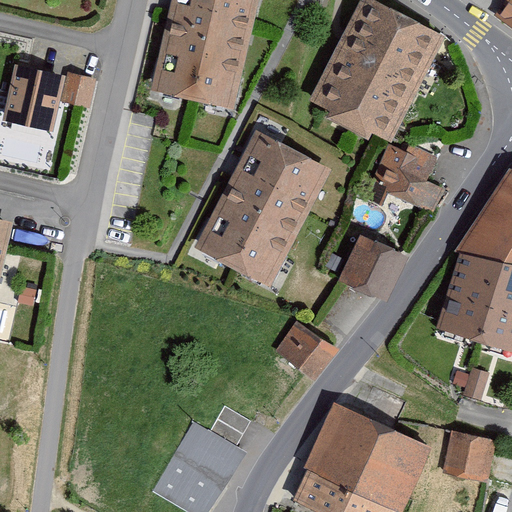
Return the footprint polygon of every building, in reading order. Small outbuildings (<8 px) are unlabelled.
[(252,0),(170,0),(152,89),(230,108),(252,0)] [(446,37),(372,0),(362,0),(310,104),(331,112),(326,122),(367,141),(373,134),(387,141),(446,37)] [(511,0),(500,0),(492,11),(511,26),(511,0)] [(91,81),(13,64),(0,121),(53,133),(59,104),(85,109),(91,81)] [(334,169),(259,133),(195,249),(268,288),(334,169)] [(402,153),(390,148),(365,198),(383,206),(390,193),(429,215),(445,188),(432,179),(437,159),(408,143),(402,153)] [(511,172),(457,249),(432,334),(511,357),(511,172)] [(0,273),(12,223),(0,220),(0,273)] [(398,255),(361,238),(342,278),(380,295),(398,255)] [(333,348),(298,323),(277,352),(312,377),(333,348)] [(471,364),(462,387),(481,398),(491,370),(471,364)] [(400,511),(430,451),(337,408),(295,499),(318,511),(400,511)] [(191,420),(152,489),(190,511),(208,511),(258,425),(223,409),(209,432),(191,420)] [(496,437),(445,432),(440,474),(492,484),(496,437)]
